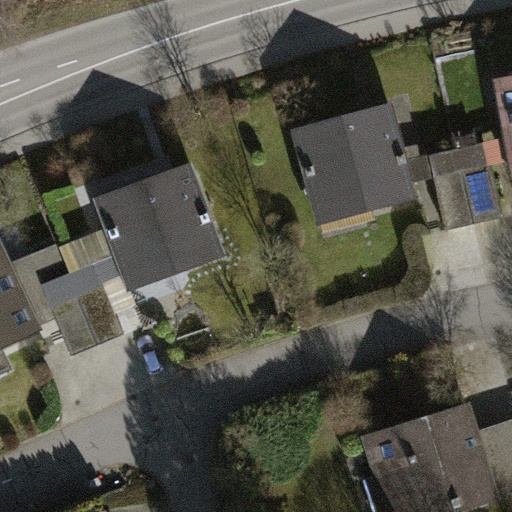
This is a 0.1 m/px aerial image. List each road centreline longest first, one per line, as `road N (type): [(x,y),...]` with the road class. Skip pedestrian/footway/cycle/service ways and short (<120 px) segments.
road 1 (residential): [(175,424),(442,330),(511,315)]
road 2 (secondary): [(302,0),(0,98)]
road 3 (residential): [(0,496),(175,424)]
